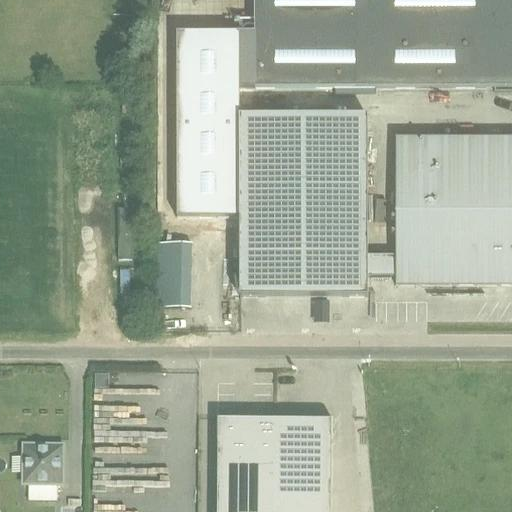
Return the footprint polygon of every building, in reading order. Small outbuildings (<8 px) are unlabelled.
[(176,34),(176,220),(240,220),(240,118),(240,90),(255,90),(353,90),(492,90),(492,94),(511,94),(511,0),(254,0),(254,34),(176,34)] [(240,220),(239,300),(367,300),(367,280),(395,280),(395,258),(367,258),(367,118),(240,118),(240,220)] [(395,191),(511,190),(511,141),(395,141),(395,191)] [(395,238),(511,238),(511,190),(395,191),(395,238)] [(395,287),(511,287),(511,238),(395,238),(395,258),(395,280),(395,287)] [(189,310),(191,246),(159,245),(157,310),(189,310)] [(330,511),(331,423),(217,422),(216,511),(330,511)] [(63,487),(63,447),(23,446),(23,486),(63,487)]
